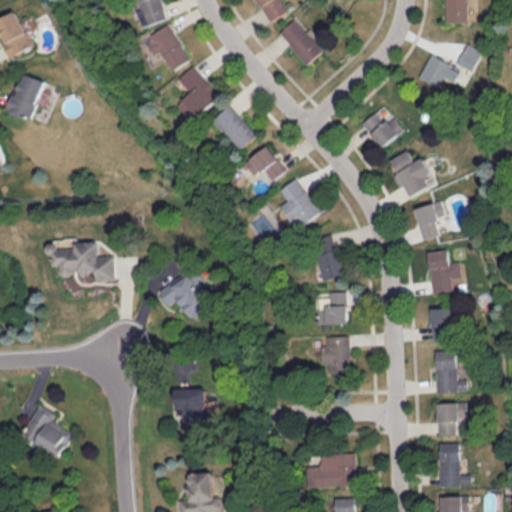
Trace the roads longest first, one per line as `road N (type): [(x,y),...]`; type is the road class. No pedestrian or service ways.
road 1 (residential): [(205,0),(351,177),(380,232),(399,511)]
road 2 (residential): [(0,361),(89,361),(118,353),(113,384),(127,511)]
road 3 (residential): [(401,0),(399,21),(379,53),(305,125)]
road 4 (residential): [(394,412),(268,414)]
